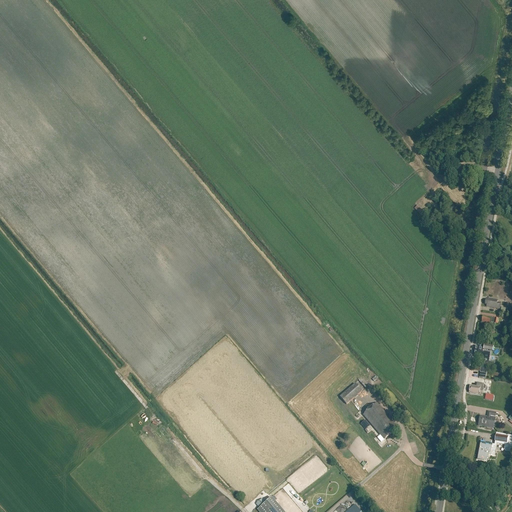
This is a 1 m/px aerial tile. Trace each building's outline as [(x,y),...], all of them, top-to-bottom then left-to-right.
[(487,305),(486,307),(500,309),(501,304),(497,303),(498,300),(488,299),(488,300),(486,300),(485,305),(487,305)] [(497,324),(498,319),(495,318),(495,319),(483,316),(482,323),(491,325),(491,323),(494,323),(494,324),(497,324)] [(474,355),(480,356),(480,357),(489,359),(490,353),(484,352),(484,351),(482,351),(483,349),(476,348),(474,355)] [(471,386),(469,393),(479,395),(480,391),(483,392),(484,384),(478,383),(477,387),(471,386)] [(341,396),(348,404),(362,392),(355,384),(341,396)] [(377,404),(363,415),(381,436),(384,440),(398,428),(377,404)] [(487,418),(484,417),(480,417),(479,424),(485,426),(485,427),(493,428),(495,417),(497,417),(498,414),(496,413),(488,412),(487,418)] [(492,446),(491,449),(486,449),(486,448),(482,448),(481,453),(480,454),(479,460),(487,461),(487,459),(490,459),(490,455),(494,456),(496,444),(504,445),(505,445),(504,451),(505,452),(511,453),(511,436),(496,433),(494,445),(493,445),(492,445),(492,446)] [(257,510),(259,511),(282,511),(271,498),(257,510)] [(262,499),(256,504),(259,508),(265,503),(262,499)]
